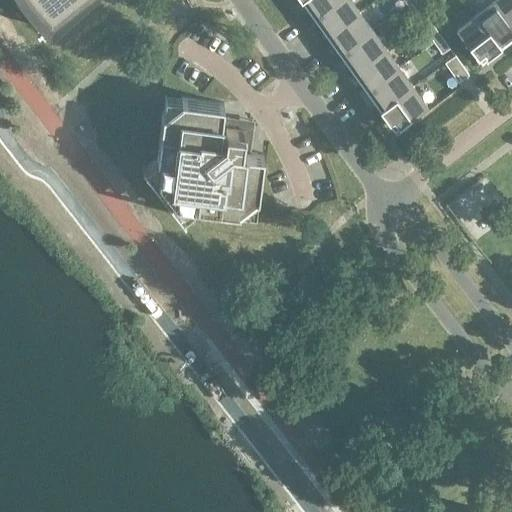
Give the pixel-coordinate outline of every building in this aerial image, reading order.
[(31,0),(46,19),(71,0),(31,0)] [(334,0),(302,0),(313,15),(334,0)] [(359,10),(351,0),(334,0),(313,15),(327,34),(359,10)] [(423,10),(415,0),(412,0),(407,4),(415,16),(423,10)] [(511,35),(511,23),(494,0),(492,0),(476,13),(500,45),(511,35)] [(511,0),(494,0),(511,23),(511,0)] [(372,29),(359,10),(327,34),(340,52),(372,29)] [(500,45),(476,13),(457,28),(481,59),(500,45)] [(441,35),(433,24),(425,29),(434,41),(441,35)] [(386,47),(372,29),(340,52),(353,71),(386,47)] [(450,47),(441,35),(434,41),(442,53),(450,47)] [(399,66),(386,47),(353,71),(367,89),(399,66)] [(469,73),(455,54),(443,62),(457,82),(469,73)] [(412,84),(399,66),(367,89),(380,108),(412,84)] [(426,104),(412,84),(380,108),(394,127),(426,104)] [(223,102),(181,96),(181,98),(182,98),(182,100),(167,98),(165,112),(163,112),(163,111),(162,111),(156,156),(160,157),(158,174),(154,177),(154,176),(153,176),(173,203),(174,202),(173,201),(177,198),(194,200),(193,204),(239,210),(239,209),(238,209),(238,207),(253,209),(255,194),(256,194),(256,195),(257,196),(263,153),(246,151),(247,145),(240,136),(241,129),(234,128),(227,120),(221,119),(223,102)]
